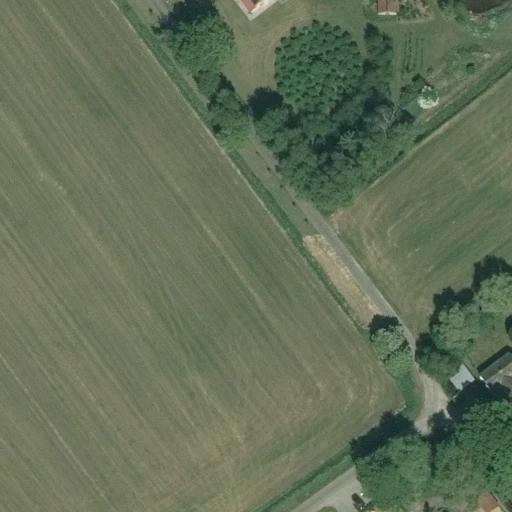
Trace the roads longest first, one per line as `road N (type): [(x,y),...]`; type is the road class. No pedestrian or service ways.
road 1 (unclassified): [(451,409),(148,0)]
road 2 (unclassified): [(306,511),(451,409)]
